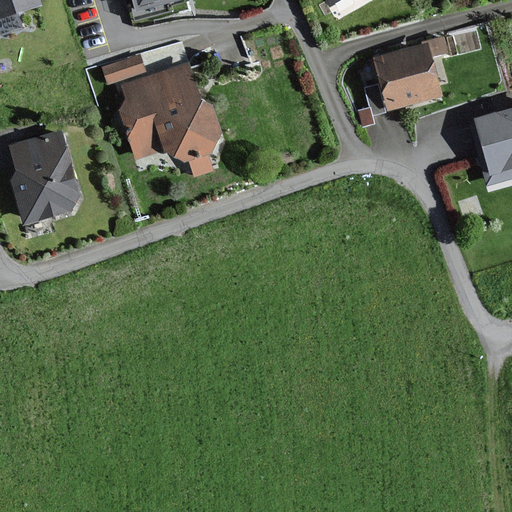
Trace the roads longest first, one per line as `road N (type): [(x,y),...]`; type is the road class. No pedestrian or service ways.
road 1 (residential): [(360,165),(34,273),(9,278),(0,260)]
road 2 (residential): [(511,333),(494,331),(480,317),(415,180),(360,165)]
road 3 (residential): [(360,165),(289,0)]
